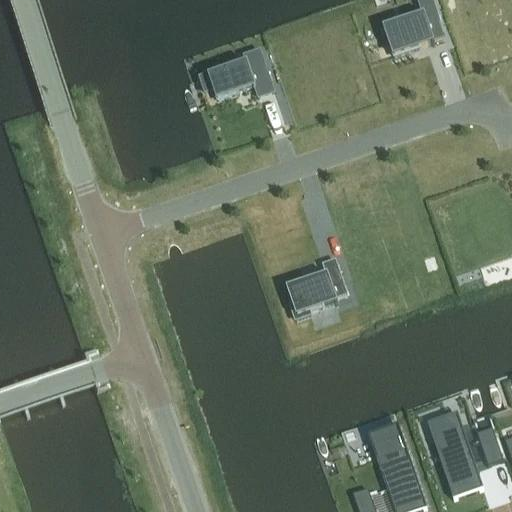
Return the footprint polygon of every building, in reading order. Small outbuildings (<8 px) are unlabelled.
[(427,28),(390,40),(399,66),(436,54),(437,56),(439,55),(438,52),(449,48),(441,25),(430,29),(429,26),(427,27),(427,28)] [(267,73),(261,56),(246,61),(248,68),(223,77),(222,74),(207,79),(212,94),(215,93),(219,104),(256,91),(252,78),(267,73)] [(325,281),(288,293),(293,308),(290,309),(296,328),(308,325),(307,321),(336,311),(336,313),(339,312),(337,306),(349,302),(336,265),(323,270),(326,279),(325,279),(325,281)] [(395,435),(371,443),(373,449),(388,493),(395,491),(401,511),(427,511),(399,429),(394,431),(395,435)] [(460,429),(436,437),(449,476),(444,478),(453,504),(483,494),(460,429)] [(493,433),(479,438),(490,470),(504,465),(493,433)] [(494,505),(505,502),(496,471),(485,475),(494,505)] [(374,511),(368,493),(353,498),(357,511),(374,511)]
